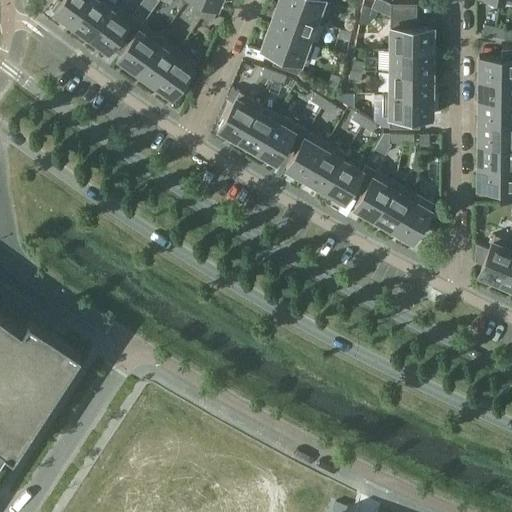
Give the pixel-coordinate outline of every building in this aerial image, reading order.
[(57,0),(51,9),(72,24),(89,0),(57,0)] [(89,0),(72,24),(89,37),(115,2),(112,0),(89,0)] [(278,0),(277,5),(316,19),(315,20),(322,23),(330,0),(278,0)] [(391,15),(391,3),(391,2),(385,0),(373,0),(371,6),(391,15)] [(115,2),(89,37),(108,50),(111,44),(121,51),(143,22),(115,2)] [(190,11),(201,16),(205,8),(194,3),(190,11)] [(391,3),(391,15),(416,15),(416,3),(391,3)] [(277,5),(269,25),(308,39),(309,39),(315,20),(316,19),(277,5)] [(216,12),(205,8),(201,16),(212,21),(216,12)] [(390,49),(432,49),(432,27),(416,26),(416,15),(391,15),(390,49)] [(117,57),(136,70),(161,35),(143,22),(121,51),(117,57)] [(484,24),(482,32),(494,35),(496,26),(484,24)] [(308,39),(269,25),(261,46),(277,52),(273,63),(297,71),(301,61),(308,63),(315,41),(309,39),(308,39)] [(350,39),(351,30),(340,28),(338,36),(350,39)] [(503,37),(511,38),(511,29),(505,28),(503,37)] [(136,70),(153,83),(178,48),(161,35),(136,70)] [(511,46),(502,45),(502,55),(479,55),(479,77),(511,77),(511,46)] [(197,61),(178,48),(153,83),(171,96),(197,61)] [(390,70),(432,71),(432,49),(390,49),(390,70)] [(362,70),(364,61),(352,59),(351,67),(362,70)] [(261,74),(272,79),(275,70),(264,66),(261,74)] [(351,67),(349,77),(361,79),(362,70),(351,67)] [(286,74),(275,70),(272,79),(283,83),(286,74)] [(390,91),(390,92),(432,92),(432,71),(390,70),(390,91)] [(511,77),(479,77),(478,99),(511,99),(511,77)] [(237,138),(259,101),(239,90),(232,86),(226,97),(233,101),(218,127),(237,138)] [(311,99),(321,105),(326,98),(316,91),(311,99)] [(390,92),(390,91),(383,91),(382,114),(389,114),(389,126),(415,126),(415,115),(431,115),(432,92),(390,92)] [(336,104),(326,98),(321,105),(331,112),(336,104)] [(511,121),(511,99),(478,99),(478,121),(511,121)] [(278,112),(259,101),(237,138),(256,149),(278,112)] [(352,118),(362,124),(366,116),(356,110),(352,118)] [(278,112),(256,149),(276,161),(291,134),(301,140),(308,129),(297,123),(278,112)] [(377,122),(366,116),(362,124),(372,130),(377,122)] [(511,142),(511,121),(478,121),(478,142),(511,142)] [(286,167),(306,178),(327,141),(308,129),(301,140),(286,167)] [(390,141),(402,141),(402,132),(390,132),(390,141)] [(414,132),(402,132),(402,141),(414,141),(414,132)] [(429,133),(420,132),(419,144),(428,145),(429,133)] [(346,151),(327,141),(306,178),(324,189),(342,158),(346,151)] [(511,142),(478,142),(478,164),(511,164),(511,142)] [(342,158),(324,189),(344,200),(361,169),(342,158)] [(511,197),(511,164),(478,164),(477,186),(501,187),(501,197),(511,197)] [(354,206),(374,217),(395,180),(376,169),(354,206)] [(414,191),(395,180),(374,217),(392,228),(414,191)] [(433,202),(414,191),(392,228),(412,239),(433,202)] [(476,242),(475,260),(482,263),(478,273),(499,281),(511,249),(511,240),(495,233),(488,248),(476,242)] [(511,249),(499,281),(511,286),(511,249)] [(0,452),(4,447),(12,453),(80,349),(28,316),(21,326),(0,311),(0,452)] [(139,476),(120,511),(325,511),(332,495),(148,397),(114,462),(139,476)] [(333,509),(340,511),(344,511),(347,504),(336,500),(333,509)]
